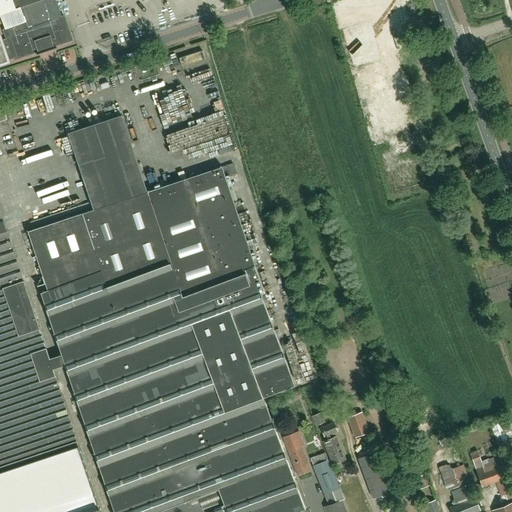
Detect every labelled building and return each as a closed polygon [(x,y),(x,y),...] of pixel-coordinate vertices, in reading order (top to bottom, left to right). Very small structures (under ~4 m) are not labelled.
[(0,0),(0,15),(5,29),(5,28),(7,32),(4,33),(6,39),(4,39),(2,34),(0,34),(0,64),(9,61),(9,59),(14,57),(15,59),(23,56),(39,51),(40,53),(55,48),(54,46),(62,43),(72,39),(64,15),(61,16),(55,0),(0,0)] [(205,59),(202,51),(178,58),(181,66),(205,59)] [(219,489),(227,511),(297,511),(298,511),(305,509),(263,397),(295,385),(260,292),(264,290),(256,267),(243,229),(226,177),(231,175),(237,173),(233,163),(228,165),(222,167),(222,166),(208,171),(206,165),(200,167),(202,173),(190,177),(188,171),(167,178),(169,184),(147,191),(121,116),(69,134),(94,209),(28,232),(52,301),(45,304),(62,356),(56,358),(50,360),(0,209),(0,471),(33,460),(79,445),(53,369),(59,367),(65,365),(114,511),(157,511),(184,502),(219,489)] [(62,193),(64,199),(79,194),(77,188),(62,193)] [(49,204),(62,198),(60,194),(47,200),(49,204)] [(300,390),(277,399),(279,404),(286,401),(287,403),(302,397),(300,390)] [(316,426),(325,422),(321,412),(312,416),(316,426)] [(370,432),(362,412),(347,418),(355,438),(370,432)] [(502,421),(500,417),(490,421),(491,425),(497,439),(500,447),(511,442),(511,427),(510,422),(503,424),(502,421)] [(333,464),(346,458),(337,436),(335,437),(333,433),(338,432),(334,422),(321,427),(326,440),(324,441),(333,464)] [(284,437),(287,444),(298,474),(310,470),(301,445),(304,444),(299,431),(284,437)] [(441,444),(453,440),(450,431),(438,436),(441,444)] [(101,511),(79,445),(33,460),(0,471),(0,511),(101,511)] [(374,498),(391,491),(376,451),(358,458),(374,498)] [(470,453),(474,465),(475,465),(476,468),(476,470),(482,487),(496,482),(501,497),(506,495),(507,499),(511,497),(511,486),(508,477),(500,455),(490,458),(483,461),(481,462),(479,456),(477,451),(470,453)] [(325,493),(340,488),(326,452),(311,458),(325,493)] [(480,511),(474,497),(476,497),(471,483),(464,464),(453,468),(452,467),(451,468),(450,465),(450,464),(448,465),(447,464),(439,467),(443,478),(444,481),(448,492),(451,491),(454,499),(452,501),(454,506),(450,507),(452,511),(480,511)] [(419,490),(430,486),(425,474),(423,475),(421,471),(415,473),(416,478),(414,478),(419,490)] [(327,500),(329,505),(324,507),(326,511),(347,511),(342,499),(344,499),(342,494),(327,500)] [(511,511),(511,503),(493,511),(511,511)]
